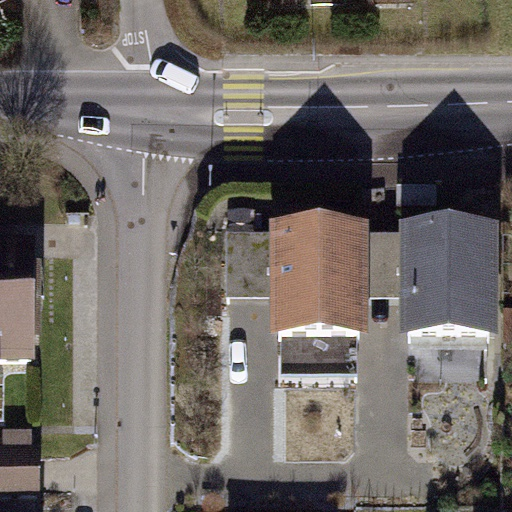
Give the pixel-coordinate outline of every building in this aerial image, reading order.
[(374,235),(274,235),(275,346),(375,346),(374,235)] [(500,235),(407,237),(409,345),(502,343),(500,235)] [(21,246),(0,246),(0,375),(20,375),(21,246)] [(422,355),(421,378),(489,379),(489,356),(422,355)] [(42,448),(0,448),(0,501),(42,501),(42,448)]
